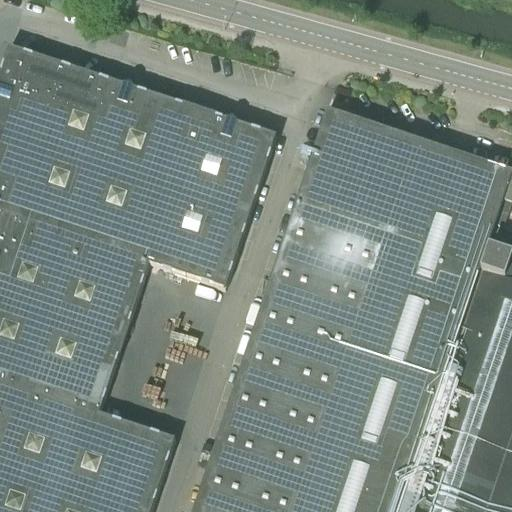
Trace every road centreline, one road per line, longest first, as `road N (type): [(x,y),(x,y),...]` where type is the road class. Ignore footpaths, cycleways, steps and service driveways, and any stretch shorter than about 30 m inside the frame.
road 1 (unknown): [(166,511),(297,110)]
road 2 (secondary): [(511,90),(186,0)]
road 3 (unknown): [(0,21),(29,11),(297,110)]
